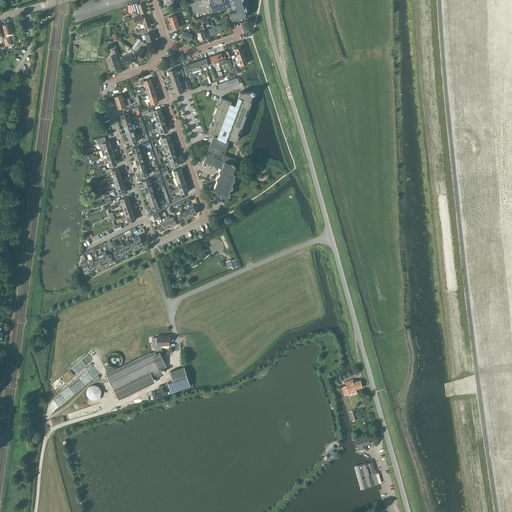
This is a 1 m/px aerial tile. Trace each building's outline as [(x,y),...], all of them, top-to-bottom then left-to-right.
[(187,0),(189,3),(199,0),(209,0),(213,12),(228,8),(232,21),(250,16),(247,0),(187,0)] [(144,3),(137,5),(136,3),(130,5),(133,13),(136,12),(136,13),(137,14),(138,15),(139,15),(141,14),(147,12),(144,3)] [(178,21),(177,18),(179,17),(178,13),(175,14),(176,15),(169,17),(170,23),(178,21)] [(148,16),(144,18),(143,15),(133,18),(135,24),(140,23),(142,24),(143,24),(145,27),(151,25),(148,16)] [(180,27),(182,26),(181,23),(179,24),(178,21),(170,23),(172,29),(180,27)] [(8,24),(2,26),(5,37),(12,35),(13,33),(10,24),(8,24)] [(198,33),(200,40),(206,38),(203,30),(206,29),(204,24),(200,25),(201,27),(195,30),(196,33),(198,33)] [(214,27),(217,34),(222,32),(220,25),(214,27)] [(211,37),(217,34),(214,27),(208,29),(211,37)] [(143,36),(145,36),(147,42),(156,39),(154,32),(149,33),(147,29),(137,32),(138,35),(142,34),(143,36)] [(181,37),(190,40),(192,34),(189,33),(191,30),(188,29),(186,32),(183,31),(181,37)] [(9,36),(3,38),(5,46),(11,45),(9,36)] [(145,49),(147,45),(141,40),(134,50),(137,52),(136,53),(144,58),(148,51),(145,49)] [(119,54),(117,49),(112,50),(114,56),(111,57),(112,60),(111,60),(112,66),(110,67),(111,70),(121,67),(117,55),(119,54)] [(131,59),(135,57),(133,50),(130,51),(131,54),(122,57),(125,66),(132,63),(131,59)] [(222,56),(221,53),(216,55),(218,62),(219,64),(227,61),(227,60),(225,55),(222,56)] [(215,63),(218,62),(216,55),(210,57),(213,67),(216,66),(215,63)] [(209,66),(206,59),(200,61),(205,74),(207,73),(208,73),(207,69),(206,70),(205,67),(209,66)] [(205,74),(200,61),(195,62),(197,70),(200,69),(201,71),(204,81),(207,80),(206,78),(205,74)] [(197,70),(195,62),(189,64),(192,72),(197,70)] [(186,73),(192,72),(189,64),(184,66),(186,73)] [(168,71),(170,77),(183,73),(182,70),(176,72),(176,69),(168,71)] [(182,77),(184,76),(183,73),(170,77),(172,83),(179,80),(178,77),(181,76),(182,77)] [(145,84),(146,87),(153,85),(151,79),(144,81),(144,80),(139,82),(140,85),(145,84)] [(174,89),(187,84),(186,81),(183,82),(180,83),(179,80),(172,83),(174,89)] [(188,87),(187,84),(174,89),(176,94),(183,92),(182,88),(185,87),(185,88),(188,87)] [(153,85),(146,87),(147,90),(147,93),(155,90),(153,85)] [(149,98),(157,96),(155,90),(147,93),(145,93),(142,95),(143,97),(148,95),(149,98)] [(214,136),(226,141),(227,138),(237,141),(254,96),(253,96),(253,95),(254,95),(255,94),(256,93),(255,92),(255,91),(253,90),(252,90),(251,91),(240,92),(238,97),(239,97),(236,105),(231,103),(232,101),(221,97),(209,131),(211,132),(211,133),(212,136),(214,137),(214,136)] [(115,97),(117,103),(129,99),(129,98),(124,100),(123,97),(125,96),(124,93),(122,94),(122,95),(115,97)] [(152,104),(158,102),(157,96),(149,98),(150,102),(148,102),(149,106),(152,105),(152,104)] [(126,106),(131,104),(129,99),(117,103),(119,109),(126,106)] [(153,118),(155,117),(163,114),(161,108),(153,111),(153,110),(151,111),(153,118)] [(123,121),(130,119),(128,113),(121,115),(123,121)] [(163,114),(155,117),(157,122),(166,120),(165,117),(164,116),(163,117),(163,114)] [(134,117),(130,119),(123,121),(125,127),(132,124),(134,124),(135,123),(134,117)] [(166,120),(157,122),(158,126),(157,126),(157,129),(166,126),(166,124),(166,123),(167,122),(166,120)] [(132,124),(125,127),(127,133),(134,130),(136,129),(134,124),(132,124)] [(161,134),(168,132),(166,126),(157,129),(158,131),(160,130),(161,134)] [(134,130),(127,133),(128,138),(136,136),(134,130)] [(152,143),(158,141),(156,134),(150,136),(152,143)] [(138,142),(136,136),(128,138),(130,144),(138,142)] [(162,145),(165,144),(172,142),(170,136),(163,138),(161,139),(160,140),(162,145)] [(214,137),(204,163),(222,169),(215,187),(213,191),(228,197),(236,175),(234,174),(236,166),(234,165),(234,164),(235,159),(224,155),(229,142),(226,141),(214,136),(214,137)] [(104,149),(112,147),(110,141),(107,142),(105,137),(96,140),(98,145),(100,147),(101,150),(104,149)] [(133,152),(134,154),(143,151),(142,148),(147,146),(147,144),(148,143),(147,143),(150,142),(149,140),(143,142),(134,145),(135,147),(132,148),(131,149),(131,150),(131,151),(132,152),(133,152)] [(163,148),(164,151),(174,147),(172,142),(165,144),(165,147),(163,148)] [(104,156),(106,155),(113,153),(112,147),(104,149),(105,151),(103,152),(104,156)] [(168,156),(176,153),(174,147),(164,151),(164,153),(167,152),(168,156)] [(145,157),(143,151),(134,154),(136,160),(145,157)] [(105,162),(115,158),(113,153),(106,155),(107,158),(104,159),(105,162)] [(170,161),(178,159),(176,153),(168,156),(166,156),(167,162),(168,162),(170,161)] [(136,160),(138,166),(146,163),(147,162),(145,157),(136,160)] [(105,162),(107,165),(109,164),(110,167),(117,164),(115,158),(105,162)] [(179,165),(178,159),(170,161),(168,162),(169,167),(171,167),(172,167),(179,165)] [(147,165),(146,163),(138,166),(140,171),(147,169),(146,166),(147,165)] [(151,167),(147,169),(140,171),(142,177),(149,175),(148,171),(152,170),(151,167)] [(111,178),(121,175),(120,173),(121,173),(121,172),(121,170),(120,169),(119,169),(112,172),(112,174),(110,175),(111,178)] [(176,177),(183,175),(181,169),(174,171),(176,177)] [(154,175),(155,178),(159,177),(160,182),(163,181),(160,173),(154,175)] [(114,180),(115,183),(123,181),(121,175),(111,178),(112,181),(114,180)] [(185,180),(183,175),(176,177),(177,183),(185,180)] [(143,181),(145,187),(156,183),(155,181),(151,182),(150,179),(143,181)] [(185,180),(177,183),(178,185),(177,186),(178,189),(187,186),(185,180)] [(115,183),(117,189),(125,186),(123,181),(115,183)] [(145,187),(147,193),(154,190),(153,187),(157,186),(156,183),(145,187)] [(127,192),(125,186),(117,189),(114,190),(116,196),(127,192)] [(180,191),(181,194),(189,192),(188,191),(189,191),(189,190),(189,188),(188,188),(187,188),(187,186),(178,189),(176,190),(177,192),(180,191)] [(157,192),(155,193),(154,190),(147,193),(149,199),(158,195),(157,192)] [(177,192),(176,190),(168,192),(171,198),(174,197),(172,194),(177,192)] [(159,198),(158,195),(149,199),(151,204),(158,202),(157,199),(159,198)] [(118,204),(119,207),(130,203),(128,197),(118,200),(119,203),(118,204)] [(152,210),(162,207),(162,206),(160,201),(158,202),(151,204),(151,207),(150,207),(150,208),(151,210),(152,210)] [(125,211),(132,208),(130,203),(119,207),(120,206),(121,209),(124,208),(125,211)] [(189,210),(192,217),(197,214),(193,205),(190,206),(187,207),(189,210)] [(132,208),(125,211),(126,214),(122,215),(123,218),(134,214),(132,208)] [(192,217),(189,210),(183,213),(186,219),(192,217)] [(178,215),(181,222),(186,219),(183,213),(178,215)] [(134,214),(123,218),(126,225),(129,224),(128,222),(136,220),(136,219),(137,219),(136,216),(135,216),(134,216),(134,214)] [(168,220),(172,226),(174,225),(175,226),(177,225),(177,224),(174,217),(171,219),(169,215),(167,217),(168,220)] [(170,227),(172,226),(168,220),(167,217),(161,219),(166,229),(167,230),(169,229),(170,227)] [(157,225),(161,232),(166,229),(161,219),(161,218),(158,220),(160,224),(157,225)] [(139,248),(144,245),(140,236),(134,239),(135,241),(139,248)] [(127,245),(125,247),(128,253),(128,255),(132,253),(131,252),(133,251),(130,244),(128,240),(125,242),(127,245)] [(133,251),(139,248),(135,241),(130,244),(133,251)] [(110,248),(107,242),(104,244),(103,243),(100,244),(102,247),(104,246),(107,250),(110,249),(110,248)] [(128,253),(125,247),(123,244),(120,246),(120,245),(117,246),(118,247),(122,256),(124,255),(125,256),(128,255),(128,253)] [(117,246),(115,247),(117,251),(114,252),(113,252),(112,253),(112,254),(114,257),(116,256),(117,259),(122,256),(118,247),(117,246)] [(103,255),(104,256),(105,256),(108,263),(113,261),(112,258),(114,257),(112,254),(112,253),(112,252),(110,253),(110,254),(107,255),(105,251),(102,252),(103,253),(103,255)] [(108,263),(105,256),(104,256),(103,255),(103,253),(100,255),(98,256),(98,257),(99,259),(102,266),(108,263)] [(94,262),(97,268),(102,266),(99,259),(98,257),(98,256),(95,257),(97,260),(94,262)] [(87,261),(91,271),(97,268),(94,262),(92,258),(89,260),(87,261)] [(233,260),(232,259),(230,260),(229,260),(230,264),(231,267),(232,269),(238,266),(236,259),(233,260)] [(86,274),(91,271),(87,261),(86,260),(80,263),(82,267),(80,268),(82,272),(85,271),(86,274)] [(170,345),(169,336),(157,337),(157,338),(152,339),(152,348),(155,348),(155,351),(162,351),(161,346),(170,345)] [(156,354),(155,352),(107,375),(119,400),(155,382),(153,378),(163,373),(162,370),(167,367),(160,352),(156,354)] [(173,381),(187,376),(184,367),(170,371),(173,381)] [(188,376),(187,376),(173,381),(168,383),(172,392),(191,386),(188,376)] [(60,401),(81,385),(77,379),(56,396),(60,401)] [(356,389),(362,387),(360,380),(354,382),(353,379),(345,382),(346,386),(342,387),(345,395),(357,392),(356,389)] [(101,393),(101,392),(101,391),(101,390),(101,389),(100,388),(99,387),(98,386),(97,386),(96,385),(95,385),(94,385),(93,385),(92,385),(91,386),(90,386),(89,387),(88,388),(88,389),(87,390),(87,391),(87,392),(87,393),(87,394),(87,395),(88,396),(88,397),(89,398),(90,399),(91,399),(92,400),(93,400),(94,400),(95,400),(96,400),(97,399),(98,399),(99,398),(100,397),(101,396),(101,395),(101,394),(101,393)] [(368,437),(354,442),(357,451),(364,449),(363,446),(370,444),(368,437)] [(333,446),(326,453),(329,455),(333,451),(336,448),(333,446)] [(375,471),(373,462),(359,466),(365,488),(379,484),(376,473),(377,473),(376,470),(375,471)]
